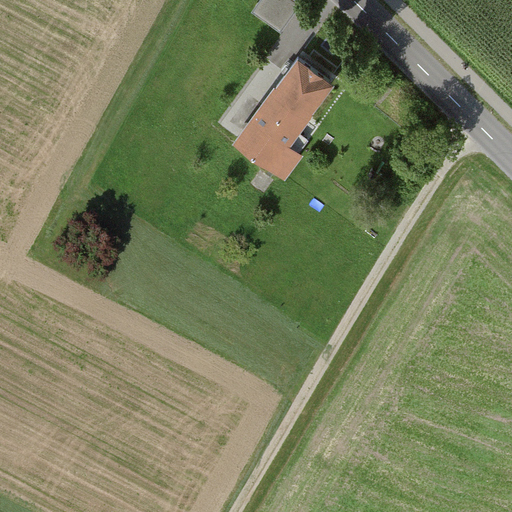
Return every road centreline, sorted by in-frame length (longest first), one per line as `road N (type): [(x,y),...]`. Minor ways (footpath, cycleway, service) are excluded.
road 1 (track): [(242,511),(496,96)]
road 2 (tertiary): [(354,0),(511,156)]
